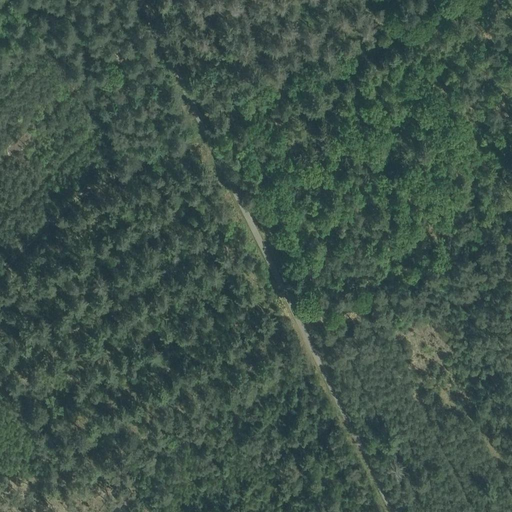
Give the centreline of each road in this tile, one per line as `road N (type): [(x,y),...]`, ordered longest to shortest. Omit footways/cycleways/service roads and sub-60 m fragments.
road 1 (track): [(468,0),(210,134)]
road 2 (track): [(0,272),(78,200),(210,134)]
